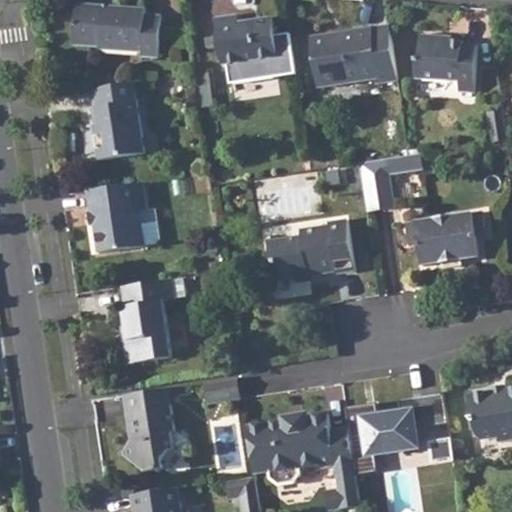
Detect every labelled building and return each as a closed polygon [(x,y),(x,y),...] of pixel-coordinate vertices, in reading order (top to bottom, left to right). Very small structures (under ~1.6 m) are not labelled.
[(80,2),(77,43),(102,45),(102,48),(143,50),(144,55),(161,56),(164,14),(147,14),(147,6),(112,4),(112,8),(104,8),(104,3),(80,2)] [(239,17),(217,21),(225,66),(242,63),(244,74),(250,79),(274,75),(281,67),(274,20),(240,25),(239,17)] [(332,40),(332,35),(314,38),(322,87),(382,78),(383,84),(400,81),(392,27),(355,32),(356,36),(332,40)] [(331,30),(332,35),(332,40),(356,36),(355,32),(355,27),(331,30)] [(419,60),(418,80),(461,84),(461,93),(477,95),(481,47),(465,45),(465,43),(444,40),(445,36),(423,35),(422,61),(419,60)] [(138,82),(95,89),(100,124),(94,124),(100,159),(147,152),(138,82)] [(505,111),(489,112),(493,143),(510,140),(505,111)] [(410,155),(389,158),(392,175),(426,171),(422,153),(410,155)] [(389,158),(362,162),(369,212),(397,208),(392,175),(389,158)] [(146,181),(91,190),(95,211),(97,225),(101,252),(147,244),(147,242),(159,240),(162,236),(158,208),(150,209),(146,181)] [(485,212),(408,224),(412,246),(422,244),(425,266),(482,258),(478,236),(489,235),(485,212)] [(301,233),(268,238),(271,257),(275,256),(278,278),(296,276),(298,278),(306,277),(308,272),(309,267),(316,266),(316,268),(335,265),(336,273),(356,270),(348,216),(327,220),(328,223),(301,227),(301,233)] [(175,279),(125,285),(128,305),(126,306),(130,325),(132,341),(127,346),(129,356),(136,363),(175,357),(167,300),(178,299),(175,279)] [(239,380),(210,384),(212,402),(242,397),(239,380)] [(490,389),(490,392),(491,398),(505,395),(504,390),(503,386),(490,389)] [(170,387),(124,395),(127,413),(132,412),(136,434),(128,444),(131,458),(150,471),(166,468),(164,459),(173,447),(175,447),(173,431),(177,430),(170,387)] [(491,398),(490,392),(466,396),(470,418),(474,427),(475,437),(482,443),(497,440),(498,445),(511,442),(511,388),(504,390),(505,395),(491,398)] [(366,406),(348,409),(351,428),(359,477),(381,473),(378,453),(420,447),(417,430),(451,425),(445,393),(401,400),(403,415),(381,418),(368,420),(366,406)] [(379,404),(366,406),(368,420),(381,418),(379,404)] [(285,417),(286,421),(287,425),(313,421),(313,417),(312,413),(285,417)] [(286,421),(251,426),(258,474),(272,471),(274,478),(282,484),(296,484),(303,474),(302,467),(323,463),(324,469),(338,467),(343,490),(327,492),(331,511),(363,506),(359,477),(351,428),(334,431),(331,414),(313,417),(313,421),(287,425),(286,421)] [(453,440),(432,443),(435,462),(456,459),(453,440)] [(263,511),(258,476),(231,479),(233,498),(245,496),(247,511),(263,511)] [(184,511),(180,488),(133,495),(136,511),(139,511),(184,511)]
